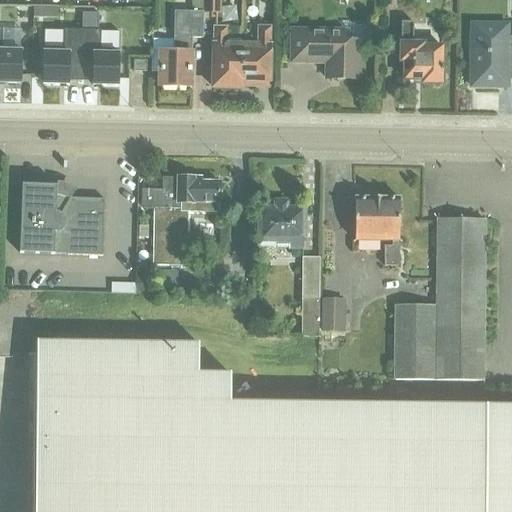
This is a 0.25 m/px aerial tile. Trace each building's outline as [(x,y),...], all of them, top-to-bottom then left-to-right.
[(221,0),(205,0),(205,16),(221,17),(221,0)] [(46,8),(34,8),(33,18),(45,18),(46,8)] [(82,31),(81,82),(91,82),(93,82),(93,86),(103,87),(118,87),(119,67),(119,55),(119,51),(119,33),(119,32),(98,31),(99,19),(99,14),(89,14),(83,13),(82,31)] [(153,40),(153,72),(161,73),(161,88),(191,88),(192,39),(203,39),(204,13),(191,13),(176,13),(176,27),(176,40),(153,40)] [(442,82),(443,48),(425,48),(425,45),(414,45),(415,24),(402,23),(401,63),(405,63),(405,81),(425,81),(428,86),(437,86),(440,82),(442,82)] [(0,84),(5,84),(21,85),(21,48),(20,48),(20,29),(3,29),(0,28),(0,84)] [(243,46),(241,87),(255,87),(257,83),(258,82),(258,81),(263,82),(269,82),(271,28),(259,28),(259,47),(243,46)] [(241,89),(243,41),(228,41),(228,29),(215,29),(214,89),(241,89)] [(344,32),(292,31),(292,64),(327,64),(327,80),(359,80),(360,44),(367,44),(367,29),(344,29),(344,32)] [(44,53),(43,85),(56,86),(68,86),(69,86),(69,82),(81,82),(82,31),(72,30),(67,30),(63,30),(63,31),(63,53),(44,53)] [(511,37),(472,37),(471,87),(507,88),(508,52),(511,51),(511,37)] [(147,73),(147,62),(134,62),(134,73),(147,73)] [(188,213),(219,213),(220,184),(195,183),(195,181),(164,180),(164,193),(144,192),(143,210),(154,210),(153,267),(187,268),(188,213)] [(58,187),(22,185),(20,255),(55,256),(55,255),(68,255),(68,256),(103,258),(105,201),(71,199),(57,195),(58,187)] [(398,267),(399,200),(355,199),(354,242),(392,243),(392,248),(384,248),(384,267),(398,267)] [(273,211),(259,211),(259,241),(276,241),(276,243),(290,243),(290,248),(303,248),(303,242),(304,242),(304,211),(288,211),(288,203),(274,203),(273,203),(273,211)] [(395,380),(483,381),(485,221),(437,221),(437,303),(396,303),(395,380)] [(318,338),(319,259),(302,259),(301,338),(318,338)] [(136,279),(136,294),(152,294),(153,279),(136,279)] [(345,296),(322,296),(321,331),(344,331),(345,296)]
